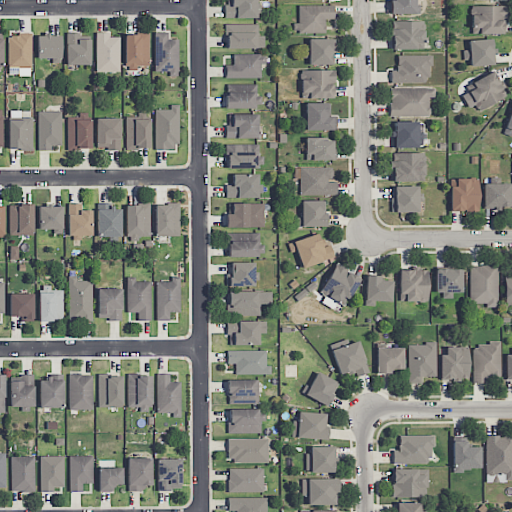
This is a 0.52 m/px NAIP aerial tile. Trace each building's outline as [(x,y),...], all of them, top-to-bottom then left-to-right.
[(256,17),(256,0),(225,0),(225,18),(256,17)] [(389,0),(390,14),(417,13),(416,0),(389,0)] [(334,5),(298,5),(298,23),(294,22),(294,32),(325,32),(325,19),(333,19),(334,5)] [(503,5),(471,6),(471,34),(504,33),(503,5)] [(423,20),(391,21),(391,49),(427,49),(427,38),(424,38),(423,20)] [(264,35),(257,35),(257,24),(225,25),(226,48),(264,47),(264,35)] [(66,65),(90,64),(90,39),(80,39),(80,32),(66,32),(66,65)] [(95,72),(119,71),(119,36),(109,37),(109,32),(95,32),(95,72)] [(168,32),(153,32),(154,71),(168,71),(168,76),(178,76),(178,38),(168,38),(168,32)] [(31,33),(7,34),(8,75),(31,74),(31,33)] [(149,33),(124,33),(125,70),(137,70),(137,66),(149,66),(149,33)] [(61,35),(37,34),(36,58),(51,58),(51,62),(60,63),(61,35)] [(333,38),(308,38),(308,64),(334,64),(333,38)] [(470,65),(494,65),(494,47),(491,47),(491,39),(468,40),(468,50),(463,50),(463,60),(469,60),(470,65)] [(225,77),(260,78),(260,63),(265,64),(265,54),(233,53),(232,64),(225,64),(225,77)] [(391,83),(427,82),(427,66),(431,66),(431,54),(396,55),(396,69),(390,69),(391,83)] [(333,69),(300,70),(301,98),(334,98),(333,69)] [(471,81),(475,89),(461,94),(467,107),(478,103),(480,108),(506,97),(494,71),(471,81)] [(225,107),(260,107),(260,96),(255,96),(256,86),(225,86),(225,107)] [(389,88),(389,115),(428,115),(428,97),(434,97),(434,88),(389,88)] [(335,130),(335,116),(329,116),(329,103),(304,102),(303,129),(335,130)] [(511,104),(502,133),(511,136),(511,104)] [(177,105),(169,105),(169,109),(154,109),(154,150),(178,150),(177,105)] [(61,111),(37,111),(38,150),(51,150),(51,145),(61,145),(61,111)] [(16,117),(16,112),(9,112),(8,149),(32,150),(32,117),(16,117)] [(257,114),(226,114),(226,138),(257,138),(257,114)] [(149,148),(149,117),(125,117),(125,148),(149,148)] [(90,118),(66,118),(66,149),(91,148),(90,118)] [(119,118),(95,118),(96,149),(120,149),(119,118)] [(393,148),(418,147),(418,144),(423,144),(423,122),(392,122),(393,148)] [(332,160),(333,139),(305,138),(304,160),(332,160)] [(258,144),(227,144),(227,168),(263,167),(263,156),(258,156),(258,144)] [(424,152),(390,153),(391,181),(424,180),(424,152)] [(300,167),(299,194),(336,194),(336,180),(332,180),(332,167),(300,167)] [(257,198),(258,174),(232,173),(232,184),(226,184),(225,197),(257,198)] [(455,178),(455,186),(450,186),(449,210),(478,211),(478,178),(455,178)] [(509,208),(509,183),(483,183),(483,209),(509,208)] [(418,212),(417,186),(392,186),(392,212),(418,212)] [(326,201),(301,200),(301,217),(297,217),(296,226),(325,227),(326,201)] [(91,210),(81,209),(81,203),(68,203),(67,237),(91,237),(91,210)] [(149,203),(125,204),(126,235),(150,234),(149,203)] [(179,235),(179,203),(155,203),(155,236),(179,235)] [(263,203),(231,203),(231,214),(225,214),(226,227),(264,227),(263,203)] [(32,204),(8,204),(9,235),(33,234),(32,204)] [(53,228),(53,234),(62,233),(62,205),(38,206),(38,229),(53,228)] [(120,205),(97,205),(96,236),(120,236),(120,205)] [(259,232),(227,233),(227,256),(264,256),(263,244),(259,244),(259,232)] [(330,244),(322,246),(318,233),(287,242),(290,252),(296,251),(301,267),(334,257),(330,244)] [(228,286),(254,285),(253,262),(231,262),(231,273),(228,273),(228,286)] [(319,293),(344,306),(360,277),(335,263),(319,293)] [(497,307),(497,265),(469,265),(470,303),(486,303),(486,307),(497,307)] [(461,268),(435,269),(435,292),(442,292),(442,295),(461,294),(461,268)] [(427,269),(399,269),(399,301),(427,301),(427,269)] [(392,280),(379,280),(379,275),(366,275),(365,305),(375,306),(375,300),(390,301),(392,280)] [(68,321),(92,321),(91,280),(76,280),(76,276),(67,276),(68,321)] [(150,281),(134,281),(134,276),(126,276),(126,312),(137,312),(137,320),(150,320),(150,281)] [(171,281),(156,281),(155,320),(169,320),(169,312),(179,312),(180,276),(171,276),(171,281)] [(96,289),(97,319),(121,319),(120,288),(96,289)] [(38,291),(38,321),(63,321),(62,290),(38,291)] [(228,314),(259,315),(259,304),(270,304),(271,291),(228,291),(228,314)] [(9,316),(21,316),(21,320),(33,321),(33,294),(10,293),(9,316)] [(227,344),(258,345),(258,333),(265,333),(265,321),(227,321),(227,344)] [(368,372),(357,340),(330,349),(339,375),(354,370),(356,377),(368,372)] [(435,343),(407,343),(408,383),(421,383),(421,376),(435,376),(435,343)] [(500,343),(472,343),(471,380),(499,380),(500,343)] [(376,347),(376,373),(390,373),(390,369),(402,369),(402,347),(376,347)] [(439,379),(467,379),(468,347),(445,347),(444,354),(439,354),(439,379)] [(266,350),(227,350),(227,363),(235,364),(235,373),(270,374),(270,366),(265,365),(266,350)] [(326,406),(338,383),(316,371),(304,395),(326,406)] [(180,382),(170,382),(170,374),(156,373),(156,412),(172,413),(172,417),(180,417),(180,382)] [(39,407),(62,408),(63,374),(48,374),(48,380),(39,380),(39,407)] [(92,375),(68,374),(68,409),(92,410),(92,375)] [(121,374),(98,374),(98,407),(122,407),(121,374)] [(10,406),(33,407),(34,375),(10,375),(10,406)] [(150,375),(126,375),(127,407),(139,407),(139,411),(150,411),(150,375)] [(257,379),(228,380),(228,403),(258,402),(257,379)] [(228,433),(262,432),(262,409),(228,409),(228,433)] [(326,413),(300,412),(299,420),(292,419),(291,437),(325,439),(326,413)] [(398,435),(399,449),(392,450),(392,463),(429,462),(429,447),(434,447),(434,435),(398,435)] [(485,480),(493,480),(493,479),(511,478),(511,435),(485,435),(485,480)] [(268,462),(268,438),(227,438),(227,462),(268,462)] [(479,446),(466,446),(466,441),(453,440),(452,470),(479,470),(479,446)] [(333,472),(333,446),(306,446),(306,472),(333,472)] [(69,491),(81,491),(81,483),(92,483),(92,455),(68,455),(69,491)] [(11,491),(34,490),(34,456),(10,456),(11,491)] [(64,486),(63,456),(39,456),(40,491),(54,491),(54,486),(64,486)] [(152,485),(151,457),(127,458),(128,491),(144,490),(144,485),(152,485)] [(181,459),(157,458),(156,489),(180,490),(181,459)] [(112,491),(112,484),(122,485),(122,467),(99,467),(98,491),(112,491)] [(263,468),(227,468),(228,492),(263,492),(263,468)] [(392,497),(426,496),(426,468),(391,469),(392,497)] [(307,505),(337,504),(337,478),(301,478),(301,496),(307,496),(307,505)] [(227,498),(227,511),(236,511),(235,511),(266,511),(266,497),(227,498)] [(419,502),(395,502),(395,511),(425,511),(425,509),(419,509),(419,502)]
